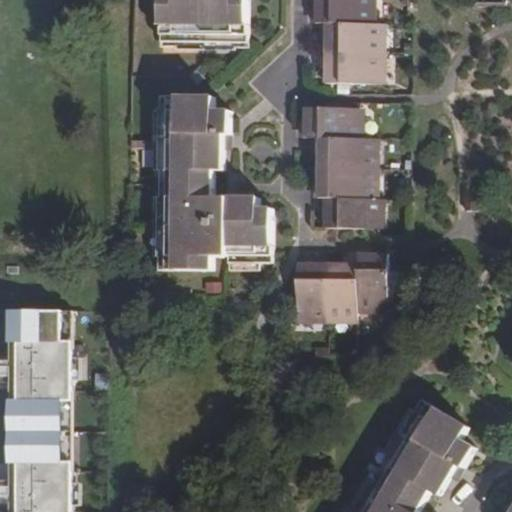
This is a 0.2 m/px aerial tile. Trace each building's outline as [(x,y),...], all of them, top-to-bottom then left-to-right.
[(162,0),(162,43),(249,44),(249,0),(162,0)] [(317,0),(317,23),(328,24),(370,24),(370,0),(317,0)] [(328,24),(328,54),(380,54),(380,25),(370,24),(328,24)] [(328,54),(327,84),(380,85),(380,54),(328,54)] [(164,98),(163,270),(215,270),(216,258),(231,259),(232,264),(262,265),(276,264),(276,210),(262,210),(262,200),(217,199),(216,172),(228,172),(227,137),(232,137),(233,113),(217,112),(217,99),(164,98)] [(307,110),(307,139),(322,140),(358,140),(359,110),(307,110)] [(322,140),(322,169),(375,170),(375,140),(358,140),(322,140)] [(322,169),(321,200),(327,200),(374,201),(375,170),(322,169)] [(327,200),(327,229),(378,230),(379,201),(374,201),(327,200)] [(361,265),(361,308),(391,308),(391,255),(361,255),(361,265)] [(300,317),(330,317),(330,265),(300,265),(300,317)] [(330,265),(330,317),(361,318),(361,308),(361,265),(330,265)] [(76,511),(77,471),(78,312),(15,312),(14,511),(76,511)] [(422,511),(434,491),(442,496),(460,465),(466,469),(479,449),(464,440),(472,429),(426,401),(359,511),(422,511)]
